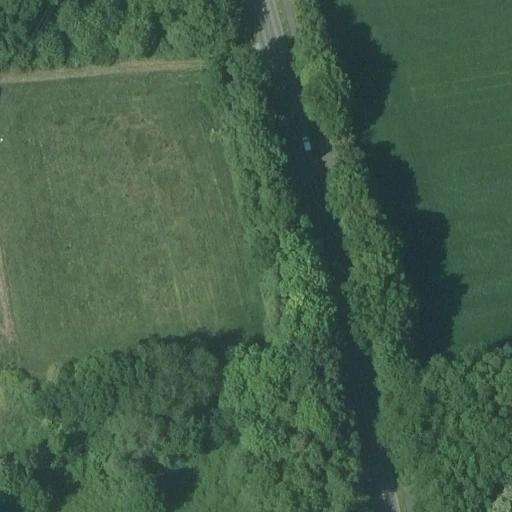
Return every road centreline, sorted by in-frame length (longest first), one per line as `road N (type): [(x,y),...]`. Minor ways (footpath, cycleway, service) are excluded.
road 1 (tertiary): [(385,511),(261,0)]
road 2 (track): [(278,58),(205,57),(0,79)]
